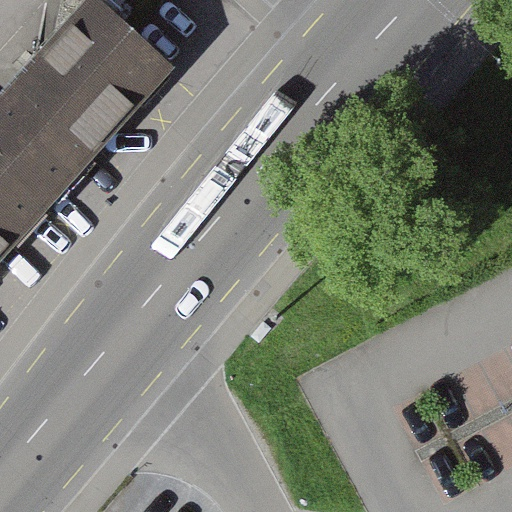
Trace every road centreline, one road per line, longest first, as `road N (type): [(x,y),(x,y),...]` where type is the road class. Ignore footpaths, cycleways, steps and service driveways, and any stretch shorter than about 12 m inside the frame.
road 1 (primary): [(373,46),(114,343)]
road 2 (residential): [(114,343),(179,398),(259,511)]
road 3 (primary): [(114,343),(0,478)]
